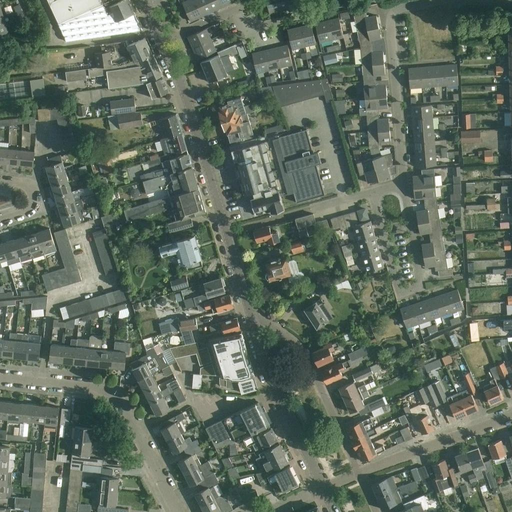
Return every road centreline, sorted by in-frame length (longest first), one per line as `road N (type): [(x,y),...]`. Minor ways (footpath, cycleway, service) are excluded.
road 1 (residential): [(401,182),(395,13),(444,2),(511,2)]
road 2 (tertiary): [(249,312),(162,43)]
road 3 (residential): [(0,380),(118,397),(177,511)]
road 4 (residential): [(373,193),(401,293),(411,290),(418,267),(401,182)]
road 5 (residential): [(358,474),(304,352),(249,312)]
road 6 (tertiary): [(323,487),(276,393),(249,312)]
road 7 (residential): [(358,474),(511,418)]
road 8 (residential): [(162,43),(224,16),(275,24)]
